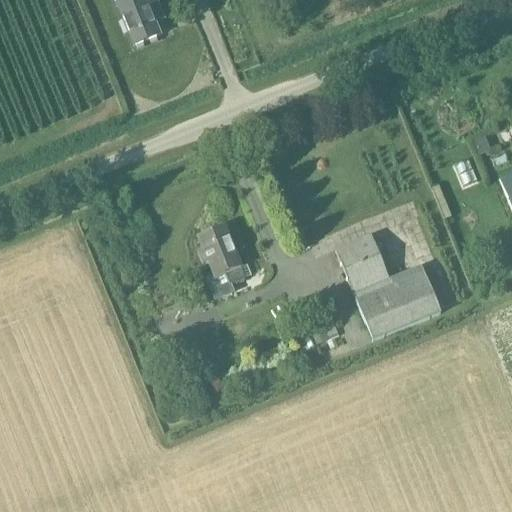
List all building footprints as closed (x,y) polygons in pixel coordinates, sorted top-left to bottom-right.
[(153,0),(112,0),(131,47),(157,37),(147,12),(157,8),(153,0)] [(511,217),(511,177),(498,183),(511,217)] [(201,266),(207,264),(213,280),(223,276),(228,287),(243,280),(239,269),(222,228),(196,238),(202,252),(196,254),(201,266)] [(420,268),(387,281),(368,238),(333,253),(371,343),(439,314),(420,268)] [(250,306),(269,299),(264,286),(245,294),(250,306)]
